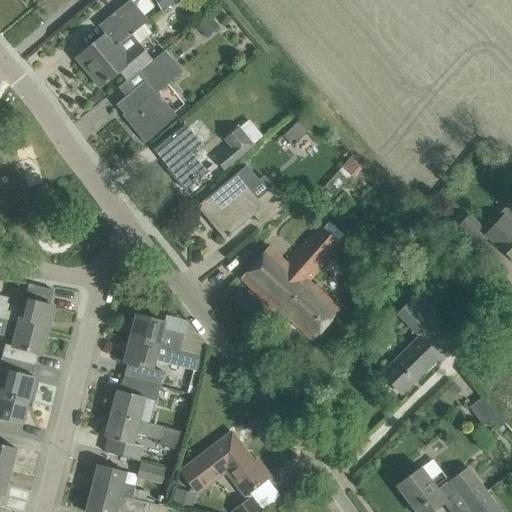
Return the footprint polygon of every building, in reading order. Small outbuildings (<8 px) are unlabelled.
[(140,69),(141,70),(152,61),(131,35),(148,21),(130,0),(98,26),(105,35),(77,58),(87,70),(86,71),(100,88),(120,71),(127,80),(140,69)] [(152,61),(141,70),(148,79),(117,105),(124,114),(126,113),(128,116),(125,118),(145,143),(177,117),(157,93),(182,73),(164,51),(152,61)] [(284,136),(293,146),(307,132),(297,123),(284,136)] [(154,150),(171,170),(172,169),(176,173),(173,176),(184,189),(206,171),(193,156),(204,147),(185,124),(154,150)] [(216,161),(224,170),(254,145),(239,127),(224,140),(231,148),(216,161)] [(351,157),(341,168),(350,176),(353,178),(363,168),(351,157)] [(284,206),(271,189),(258,200),(248,188),(259,180),(247,165),(198,206),(225,238),(228,235),(229,237),(232,235),(230,234),(254,214),(262,224),(284,206)] [(497,244),(496,245),(511,259),(511,202),(501,214),(503,216),(486,234),(497,244)] [(399,217),(409,227),(418,217),(408,207),(406,210),(403,207),(396,213),(400,216),(399,217)] [(453,230),(475,251),(487,240),(478,231),(481,228),(468,215),(453,230)] [(279,311),(312,341),(340,310),(308,281),(341,246),(320,226),(286,263),(269,247),(240,278),(276,312),(279,311)] [(467,276),(454,263),(445,272),(458,285),(467,276)] [(0,295),(0,318),(47,330),(53,307),(49,306),(53,291),(41,288),(37,302),(25,299),(22,309),(6,305),(8,298),(0,295)] [(428,320),(409,301),(396,314),(414,333),(428,320)] [(130,339),(180,351),(184,335),(163,329),(164,322),(136,315),(130,339)] [(2,357),(31,365),(34,353),(41,354),(47,330),(0,318),(0,335),(3,336),(3,334),(13,337),(11,345),(5,344),(2,357)] [(382,374),(401,394),(439,357),(420,337),(382,374)] [(128,378),(160,386),(164,372),(153,369),(155,360),(199,371),(203,357),(180,351),(130,339),(123,363),(131,365),(128,378)] [(0,393),(29,401),(35,377),(28,376),(31,365),(2,357),(0,363),(0,393)] [(117,390),(110,414),(139,421),(145,398),(157,401),(160,386),(128,378),(124,392),(117,390)] [(29,401),(0,393),(0,431),(14,435),(17,424),(23,425),(29,401)] [(484,426),(497,417),(483,396),(470,405),(484,426)] [(110,414),(104,437),(108,438),(105,452),(138,461),(142,446),(133,444),(136,434),(160,440),(159,445),(178,450),(179,445),(180,446),(184,432),(139,421),(110,414)] [(181,472),(198,494),(227,472),(245,496),(267,479),(265,477),(268,474),(258,460),(254,462),(244,449),(242,451),(229,435),(181,472)] [(0,469),(10,472),(17,448),(0,443),(0,469)] [(98,464),(92,488),(145,501),(147,493),(134,489),(135,487),(123,484),(126,472),(98,464)] [(137,477),(162,483),(165,471),(141,464),(137,477)] [(430,511),(457,492),(467,506),(486,492),(468,468),(437,490),(421,468),(396,486),(415,511),(430,511)] [(0,469),(0,494),(4,496),(10,472),(0,469)] [(92,488),(85,511),(115,511),(117,509),(128,511),(147,511),(150,503),(145,502),(145,501),(92,488)] [(467,506),(471,511),(500,511),(486,492),(467,506)] [(234,511),(260,511),(262,511),(253,499),(234,511)]
